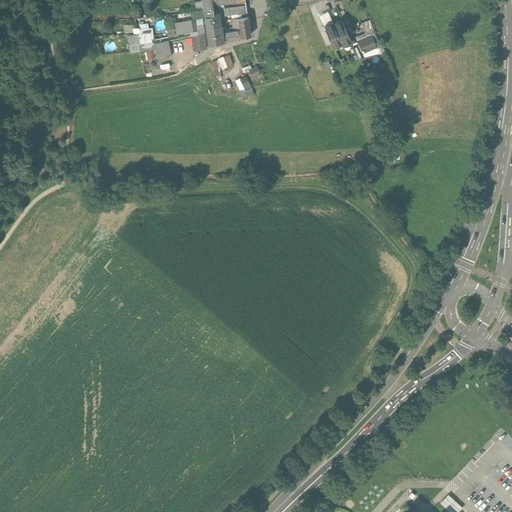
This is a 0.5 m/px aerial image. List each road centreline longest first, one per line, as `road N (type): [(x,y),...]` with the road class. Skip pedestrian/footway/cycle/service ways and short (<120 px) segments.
road 1 (track): [(62,185),(154,195),(307,187),(338,195),(411,269),(412,289),(368,367),(374,382)]
road 2 (primary): [(511,85),(498,179),(455,286)]
road 3 (primary): [(446,301),(341,446)]
road 4 (primary): [(341,446),(475,337)]
